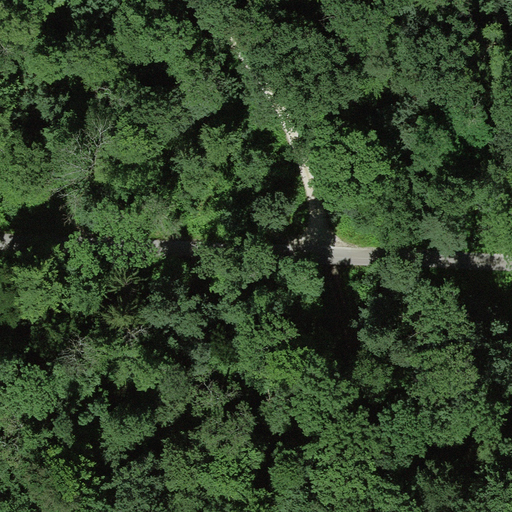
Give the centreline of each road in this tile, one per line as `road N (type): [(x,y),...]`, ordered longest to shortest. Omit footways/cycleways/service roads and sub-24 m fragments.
road 1 (unclassified): [(511,259),(0,242)]
road 2 (track): [(324,253),(320,207),(290,121),(196,0)]
road 3 (track): [(324,253),(398,511)]
